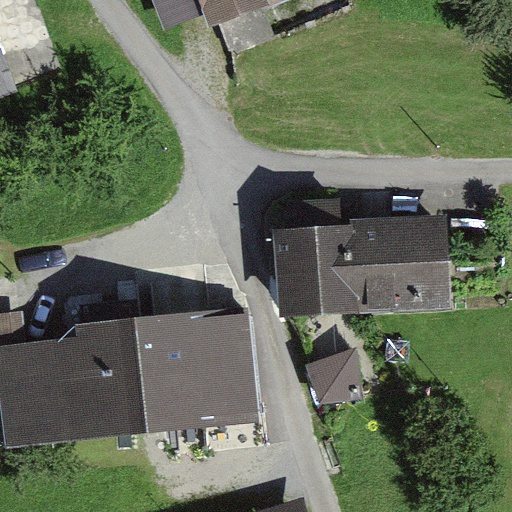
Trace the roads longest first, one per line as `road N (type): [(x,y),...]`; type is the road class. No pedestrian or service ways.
road 1 (track): [(326,511),(213,147),(105,0)]
road 2 (track): [(213,147),(269,170),(511,171)]
road 3 (track): [(0,293),(250,265)]
